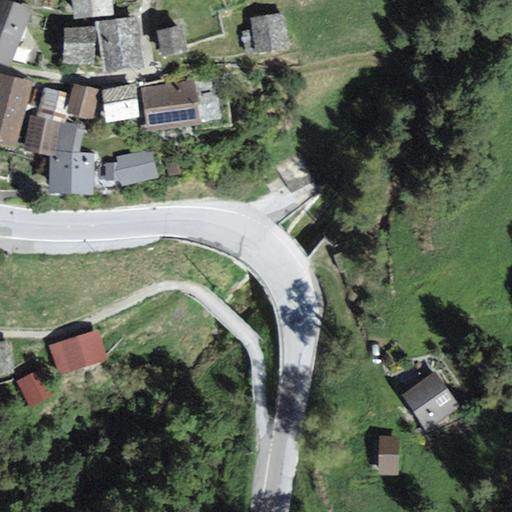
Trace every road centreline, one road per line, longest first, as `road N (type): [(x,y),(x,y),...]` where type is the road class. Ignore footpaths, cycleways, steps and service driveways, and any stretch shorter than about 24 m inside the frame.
road 1 (tertiary): [(0,220),(203,223),(263,240),(289,268),(301,304),(284,449)]
road 2 (residential): [(284,449),(268,439),(264,424),(260,347),(198,292)]
